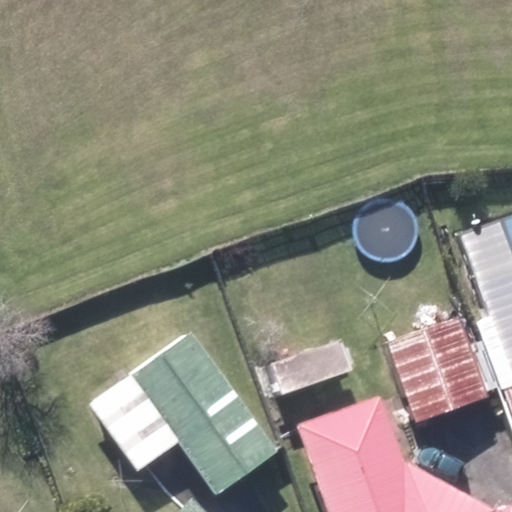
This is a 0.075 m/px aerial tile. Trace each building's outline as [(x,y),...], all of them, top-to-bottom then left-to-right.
[(511,375),(511,215),(461,234),(511,375)] [(460,315),(391,338),(419,419),(488,395),(460,315)] [(278,448),(194,330),(92,402),(141,470),(182,440),(218,490),(278,448)] [(511,511),(511,502),(499,507),(406,456),(383,392),(301,422),(333,511),(511,511)] [(210,511),(195,496),(179,511),(210,511)]
